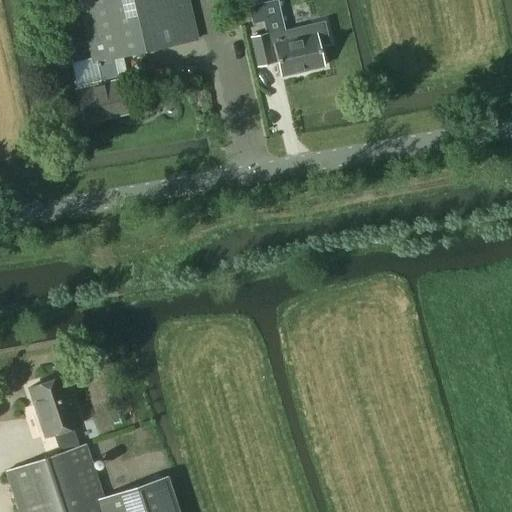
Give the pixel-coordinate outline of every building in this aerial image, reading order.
[(97,64),(102,84),(119,80),(114,59),(199,39),(189,0),(77,0),(92,64),(97,64)] [(269,32),(251,36),(258,65),(278,61),(282,76),(324,66),(319,46),(330,44),(324,21),(269,34),(269,32)] [(126,112),(119,80),(102,84),(76,90),(80,109),(79,109),(80,112),(74,114),(78,131),(100,126),(98,118),(126,112)] [(59,452),(79,445),(72,427),(81,424),(65,375),(29,387),(45,436),(53,433),(59,452)] [(79,445),(59,452),(5,470),(18,511),(176,511),(165,477),(105,497),(87,443),(79,445)]
